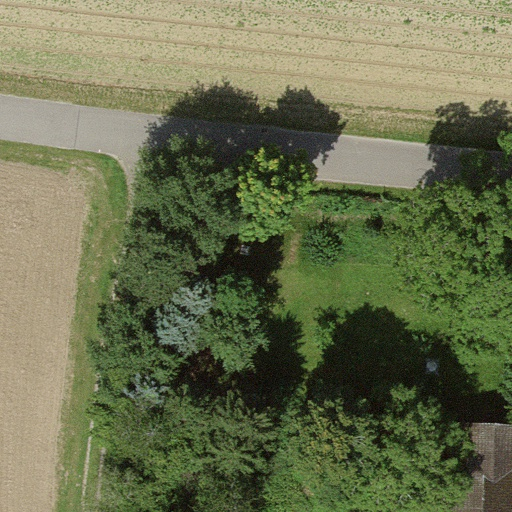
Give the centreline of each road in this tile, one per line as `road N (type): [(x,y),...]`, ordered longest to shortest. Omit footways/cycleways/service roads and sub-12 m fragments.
road 1 (unclassified): [(511,174),(0,118)]
road 2 (track): [(148,139),(111,349),(96,511)]
